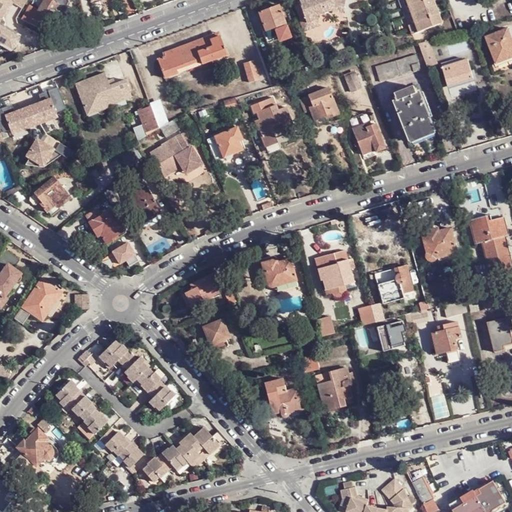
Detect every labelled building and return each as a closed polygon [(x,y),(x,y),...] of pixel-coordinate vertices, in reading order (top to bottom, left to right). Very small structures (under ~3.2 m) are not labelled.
[(48,0),(44,0),(38,11),(29,24),(42,31),(54,11),(62,16),(66,10),(65,10),(68,4),(62,0),(53,0),(52,2),(48,0)] [(293,0),(297,9),(298,9),(302,18),(305,18),(307,23),(318,19),(317,15),(332,10),(336,9),(332,0),(329,0),(328,1),(327,0),(293,0)] [(327,0),(328,1),(329,0),(332,0),(336,9),(332,10),(343,12),(345,0),(327,0)] [(413,23),(404,0),(400,0),(409,25),(413,23)] [(431,0),(404,0),(413,23),(409,25),(413,34),(441,24),(431,0)] [(444,23),(435,0),(431,0),(441,24),(444,23)] [(286,23),(279,5),(259,12),(266,31),(286,23)] [(29,24),(38,11),(31,6),(22,19),(29,24)] [(305,18),(302,18),(301,19),(305,30),(321,25),(318,19),(307,23),(305,18)] [(24,35),(1,23),(0,23),(0,43),(14,51),(24,35)] [(291,35),(286,23),(266,31),(264,32),(268,44),(279,39),(283,41),(289,38),(291,35)] [(511,58),(511,39),(508,29),(486,37),(497,65),(511,58)] [(219,32),(204,38),(205,41),(221,36),(219,32)] [(205,41),(204,38),(169,51),(170,54),(157,59),(164,77),(177,72),(176,69),(200,61),(201,64),(227,54),(221,36),(205,41)] [(431,41),(421,44),(429,65),(438,62),(431,41)] [(424,71),(420,56),(379,68),(383,83),(424,71)] [(258,81),(253,62),(243,64),(249,83),(258,81)] [(469,63),(453,66),(443,68),(446,87),(473,81),(469,63)] [(107,73),(78,83),(90,116),(135,99),(126,80),(113,85),(107,73)] [(363,90),(356,73),(344,77),(351,94),(363,90)] [(416,91),(414,87),(395,95),(397,99),(396,99),(397,102),(394,102),(410,141),(435,131),(420,92),(418,93),(417,91),(416,91)] [(11,135),(68,116),(58,88),(38,94),(40,103),(13,112),(11,105),(0,109),(0,125),(7,123),(11,135)] [(338,114),(327,89),(300,100),(306,114),(310,112),(314,121),(324,117),(326,119),(338,114)] [(274,98),(252,106),(255,114),(258,113),(260,119),(262,124),(260,125),(263,134),(262,135),(266,147),(278,143),(272,128),(283,125),(287,135),(295,132),(287,109),(279,111),(274,98)] [(162,102),(153,106),(162,127),(170,123),(162,102)] [(162,127),(153,106),(141,111),(151,134),(162,127)] [(170,123),(162,127),(167,138),(180,130),(174,121),(170,123)] [(384,150),(375,124),(366,127),(365,124),(352,129),(362,155),(375,150),(376,153),(384,150)] [(238,127),(214,137),(223,158),(223,159),(242,151),(239,142),(243,140),(238,127)] [(44,170),(54,152),(68,159),(73,151),(40,133),(25,159),(44,170)] [(190,150),(182,135),(162,146),(163,147),(151,153),(164,177),(181,167),(176,157),(179,155),(190,150)] [(223,158),(214,137),(206,140),(215,161),(223,158)] [(140,161),(132,147),(120,154),(127,168),(140,161)] [(190,150),(179,155),(184,166),(188,173),(202,166),(193,149),(190,150)] [(179,155),(176,157),(181,167),(184,166),(179,155)] [(71,198),(54,177),(32,195),(33,196),(30,198),(29,201),(33,206),(37,206),(39,204),(47,212),(56,205),(59,209),(71,198)] [(139,180),(122,190),(134,213),(141,224),(147,221),(145,219),(160,211),(146,185),(143,186),(139,180)] [(20,189),(19,186),(3,192),(6,199),(9,194),(20,189)] [(127,233),(112,209),(89,222),(98,238),(101,236),(107,244),(127,233)] [(160,211),(145,219),(147,221),(162,213),(160,211)] [(509,235),(504,217),(493,220),(491,215),(469,222),(477,245),(483,243),(494,277),(511,271),(511,259),(505,236),(509,235)] [(458,254),(451,229),(440,232),(439,229),(423,233),(428,254),(427,256),(427,259),(428,261),(431,262),(434,262),(437,261),(438,260),(458,254)] [(298,282),(291,259),(278,263),(277,259),(261,264),(267,282),(268,286),(271,288),(273,288),(275,288),(298,282)] [(353,284),(347,261),(336,263),(336,264),(318,269),(321,281),(322,281),(325,290),(353,284)] [(5,262),(0,270),(0,311),(24,274),(5,262)] [(383,304),(383,305),(404,299),(402,292),(412,290),(406,265),(394,268),(396,275),(395,276),(394,279),(395,280),(378,284),(381,302),(382,304),(383,304)] [(188,290),(185,291),(189,301),(187,302),(186,302),(189,309),(203,303),(216,297),(215,294),(225,291),(217,273),(190,285),(191,286),(187,288),(188,290)] [(43,280),(23,308),(31,313),(42,321),(62,293),(43,280)] [(469,317),(465,300),(452,304),(457,320),(469,317)] [(371,304),(376,323),(387,320),(383,305),(383,304),(382,304),(381,302),(371,304)] [(419,305),(418,314),(408,314),(408,323),(425,324),(426,305),(419,305)] [(31,313),(23,308),(15,319),(23,325),(31,313)] [(511,329),(511,322),(511,319),(507,320),(488,324),(494,354),(505,351),(504,348),(511,345),(511,336),(510,329),(511,329)] [(209,346),(222,341),(229,338),(222,321),(202,328),(209,346)] [(406,332),(403,321),(377,327),(383,352),(405,347),(402,333),(406,332)] [(323,337),(334,333),(332,327),(321,331),(323,337)] [(462,339),(459,328),(434,334),(439,355),(458,350),(456,340),(462,339)] [(111,366),(117,359),(125,352),(113,339),(97,354),(104,361),(105,360),(111,366)] [(224,346),(222,341),(209,346),(212,351),(224,346)] [(117,359),(122,364),(129,357),(125,352),(117,359)] [(83,353),(80,356),(87,364),(90,359),(83,353)] [(129,357),(122,364),(127,369),(125,371),(130,375),(127,377),(132,383),(136,379),(147,368),(143,363),(145,361),(141,356),(135,360),(130,355),(129,357)] [(301,361),(301,362),(305,375),(319,371),(316,357),(301,361)] [(12,371),(0,363),(0,376),(5,380),(12,371)] [(147,368),(136,379),(141,385),(140,386),(152,398),(163,387),(158,382),(161,379),(154,372),(152,374),(147,368)] [(330,374),(332,383),(318,386),(324,412),(336,410),(335,403),(352,398),(350,389),(352,388),(347,370),(330,374)] [(399,391),(395,375),(391,376),(390,373),(369,377),(374,397),(399,391)] [(332,383),(330,374),(315,378),(317,386),(318,386),(332,383)] [(58,400),(63,406),(68,401),(73,406),(85,396),(79,389),(77,391),(73,387),(75,386),(76,385),(70,379),(55,393),(59,399),(58,400)] [(302,411),(297,389),(286,392),(284,386),(281,387),(279,380),(263,384),(272,415),(277,414),(278,416),(280,418),(283,419),(286,418),(288,417),(288,414),(302,411)] [(163,387),(152,398),(147,402),(153,408),(155,406),(159,410),(174,396),(170,391),(168,393),(163,387)] [(95,410),(96,409),(90,403),(90,402),(85,396),(73,406),(71,408),(77,416),(79,414),(85,420),(95,410)] [(63,406),(61,408),(66,413),(71,408),(73,406),(68,401),(63,406)] [(100,416),(95,410),(85,420),(84,421),(89,427),(88,428),(94,435),(108,422),(101,415),(100,416)] [(50,419),(48,418),(42,424),(51,434),(58,427),(50,419)] [(189,433),(184,438),(185,439),(197,453),(205,446),(208,449),(214,443),(201,426),(191,435),(189,433)] [(23,454),(15,462),(26,471),(33,463),(37,467),(44,459),(46,460),(47,461),(48,461),(49,461),(50,461),(51,461),(53,460),(54,459),(54,458),(55,457),(56,456),(56,455),(56,453),(56,452),(54,451),(53,448),(46,441),(49,437),(38,428),(25,442),(23,440),(16,448),(23,454)] [(111,428),(100,439),(112,452),(113,450),(118,455),(120,454),(129,444),(124,439),(125,438),(120,432),(117,434),(111,428)] [(175,448),(186,461),(188,462),(192,458),(197,453),(185,439),(175,448)] [(131,443),(129,444),(120,454),(126,460),(125,462),(131,468),(144,455),(144,454),(138,448),(136,449),(131,443)] [(175,448),(173,446),(169,449),(167,446),(161,453),(174,468),(181,462),(182,464),(186,461),(175,448)] [(197,453),(200,456),(208,449),(205,446),(197,453)] [(165,468),(154,455),(148,461),(149,462),(141,468),(151,479),(157,473),(159,474),(165,468)] [(0,511),(3,511),(10,504),(5,501),(11,494),(15,497),(23,487),(0,468),(0,511)] [(423,477),(413,483),(424,505),(427,511),(437,511),(439,510),(433,500),(435,499),(423,477)] [(404,489),(394,479),(381,490),(395,506),(395,508),(387,507),(386,510),(368,504),(368,500),(358,496),(355,487),(340,491),(342,499),(340,506),(348,509),(347,511),(346,511),(408,511),(409,511),(413,506),(407,499),(408,499),(404,489)] [(494,511),(507,504),(495,482),(487,487),(476,493),(475,490),(451,505),(454,510),(454,511),(494,511)] [(486,484),(475,490),(476,493),(487,487),(486,484)]
